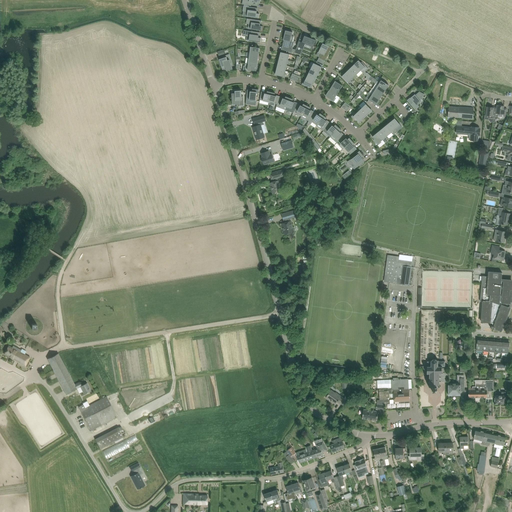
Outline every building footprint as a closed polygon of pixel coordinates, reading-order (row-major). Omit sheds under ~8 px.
[(248,12),(247,16),(259,18),(259,13),(257,13),(257,12),(257,8),(244,6),(243,11),(248,12)] [(261,20),(247,19),(246,24),(251,24),(251,29),(262,30),(263,26),(260,26),(260,25),(261,20)] [(244,30),(243,35),(250,36),(249,41),(260,42),(261,38),(259,37),(259,32),(244,30)] [(281,49),(292,52),(292,49),(289,48),(291,42),(292,42),(293,37),(292,36),(293,32),(286,30),(283,40),(285,40),(284,42),(284,41),(282,46),(285,47),(284,50),(281,49)] [(296,50),(295,52),(301,55),(302,53),(301,53),(304,44),(313,47),(314,46),(316,41),(315,41),(316,40),(313,39),(313,38),(312,38),(311,38),(309,37),(307,36),(306,38),(305,37),(304,36),(302,42),(299,41),(296,50)] [(319,58),(325,61),(331,50),(330,50),(331,49),(329,48),(329,47),(328,47),(329,46),(323,43),(319,52),(321,53),(319,58)] [(227,71),(233,69),(230,59),(228,60),(227,57),(219,59),(223,70),(226,68),(227,71)] [(359,60),(354,64),(361,71),(363,73),(365,75),(367,73),(365,72),(369,69),(367,67),(364,63),(363,64),(359,60)] [(314,63),(311,68),(319,72),(322,67),(314,63)] [(354,64),(350,68),(357,75),(361,71),(354,64)] [(317,77),(319,72),(311,68),(309,73),(317,77)] [(353,79),(357,75),(350,68),(346,72),(353,79)] [(281,76),(281,77),(285,78),(286,74),(285,73),(285,71),(277,69),(275,75),(281,76)] [(348,83),(353,79),(346,72),(342,76),(348,83)] [(314,82),(317,77),(309,73),(306,78),(314,82)] [(378,81),(376,84),(378,85),(386,90),(389,85),(384,82),(384,81),(381,78),(378,77),(376,80),(378,81)] [(304,80),(302,84),(306,86),(306,85),(312,88),(314,82),(306,78),(305,81),(304,80)] [(335,81),(332,86),(339,90),(343,85),(335,81)] [(383,95),(386,90),(378,85),(375,90),(383,95)] [(336,95),(339,90),(332,86),(329,91),(336,95)] [(247,91),(246,104),(255,105),(256,100),(257,93),(258,94),(259,89),(253,89),(252,90),(252,91),(247,91)] [(241,90),(235,91),(235,93),(232,93),(233,104),(240,104),(240,100),(242,100),(241,90)] [(375,90),(372,95),(380,100),(383,95),(375,90)] [(260,100),(259,103),(268,105),(268,104),(271,92),(267,91),(267,93),(266,93),(261,92),(260,100)] [(335,97),(336,95),(329,91),(326,96),(331,99),(330,100),(334,102),(336,98),(335,97)] [(271,92),(268,104),(274,105),(274,103),(277,104),(280,97),(275,96),(274,95),(275,93),(271,92)] [(368,95),(366,98),(369,100),(376,105),(380,100),(372,95),(368,92),(367,94),(368,95)] [(415,94),(408,100),(416,111),(418,107),(417,106),(419,104),(419,103),(421,101),(420,100),(421,99),(422,100),(425,95),(419,92),(416,95),(415,94)] [(284,99),(280,97),(277,104),(276,107),(285,110),(289,98),(286,96),(285,99),(284,98),(284,99)] [(293,113),(294,111),(297,103),(293,102),(292,101),(293,99),(289,98),(285,110),(293,113)] [(302,106),(297,103),(294,111),(297,112),(296,113),(301,116),(307,106),(304,104),(302,106)] [(366,104),(362,108),(368,115),(372,110),(366,104)] [(494,119),(493,122),(495,123),(495,120),(496,120),(498,118),(498,117),(503,117),(503,115),(503,114),(506,115),(507,108),(504,108),(504,106),(501,105),(500,104),(498,104),(498,105),(497,105),(497,107),(496,114),(494,113),(494,119)] [(309,121),(310,119),(314,112),(310,110),(309,110),(310,107),(307,106),(301,116),(301,117),(309,121)] [(473,119),(474,108),(466,108),(449,106),(448,117),(453,117),(473,119)] [(497,107),(492,107),(487,107),(485,115),(490,116),(489,119),(489,120),(489,121),(490,121),(490,122),(491,122),(493,122),(494,119),(494,113),(496,114),(497,107)] [(364,119),(368,115),(362,108),(358,112),(364,119)] [(312,122),(317,125),(323,115),(320,113),(319,115),(318,115),(314,112),(310,119),(309,121),(308,123),(308,122),(311,124),(312,122)] [(360,123),(364,119),(358,112),(356,114),(355,113),(352,116),(355,119),(355,118),(360,123)] [(327,118),(323,115),(317,125),(316,126),(324,131),(330,123),(326,120),(325,120),(327,118)] [(256,126),(253,127),(257,139),(264,137),(263,133),(266,132),(264,124),(264,125),(261,125),(260,125),(260,122),(266,121),(264,116),(263,116),(253,119),(255,124),(256,125),(256,126)] [(395,118),(390,122),(396,129),(401,125),(395,118)] [(472,128),(462,127),(462,121),(458,120),(454,126),(457,126),(457,133),(471,135),(471,140),(476,141),(478,141),(478,135),(479,136),(480,129),(479,128),(475,127),(475,128),(472,128),(472,127),(472,128)] [(390,122),(386,126),(392,133),(396,129),(390,122)] [(330,123),(324,131),(330,137),(339,127),(336,125),(334,126),(333,126),(330,123)] [(392,133),(386,126),(381,129),(387,136),(392,133)] [(340,132),(341,130),(339,127),(330,137),(337,143),(344,135),(340,132)] [(381,129),(377,133),(383,140),(385,143),(389,139),(389,138),(387,136),(381,129)] [(383,140),(377,133),(372,137),(376,141),(375,142),(378,145),(382,142),(381,141),(383,140)] [(347,139),(344,135),(337,143),(343,149),(352,141),(349,138),(348,139),(347,139)] [(292,141),(281,144),(283,150),(294,147),(292,141)] [(353,146),(353,145),(355,144),(352,141),(343,149),(345,148),(350,154),(356,149),(353,146)] [(511,148),(503,147),(502,151),(508,152),(508,155),(510,155),(510,156),(511,157),(511,160),(511,148)] [(263,157),(262,157),(264,165),(274,161),(272,154),(270,155),(269,151),(261,153),(263,157)] [(357,155),(350,161),(352,164),(351,165),(354,169),(359,165),(360,166),(364,163),(363,162),(365,161),(362,158),(362,157),(363,156),(360,151),(356,153),(357,155)] [(480,161),(479,164),(486,165),(487,162),(488,154),(482,153),(481,153),(480,157),(480,161)] [(279,180),(278,178),(285,176),(283,170),(270,174),(272,180),(273,179),(273,182),(270,183),(273,194),(278,192),(278,193),(282,192),(282,191),(279,180)] [(503,189),(502,193),(511,195),(511,193),(511,192),(511,182),(506,181),(505,185),(508,186),(507,190),(503,189)] [(504,197),(504,194),(490,191),(487,190),(487,194),(489,194),(489,195),(498,197),(502,197),(501,201),(504,201),(503,206),(511,208),(511,206),(511,198),(505,197),(505,198),(504,197)] [(510,218),(511,214),(504,212),(505,209),(499,208),(498,215),(501,216),(500,219),(497,219),(496,224),(499,225),(499,224),(507,225),(509,218),(510,218)] [(291,221),(290,219),(297,217),(295,210),(282,214),(284,220),(285,220),(285,223),(282,224),(283,228),(284,228),(284,229),(284,230),(285,234),(289,233),(290,234),(294,233),(293,232),(294,232),(291,221)] [(505,242),(507,232),(496,229),(495,232),(498,233),(497,236),(496,241),(505,242)] [(503,260),(505,251),(499,250),(500,247),(493,245),(491,253),(495,254),(494,258),(503,260)] [(387,256),(385,273),(395,274),(398,274),(397,283),(409,285),(411,267),(412,267),(412,264),(412,262),(409,261),(407,261),(406,263),(401,262),(398,262),(398,257),(387,256)] [(482,280),(480,301),(481,301),(483,301),(482,317),(481,322),(490,323),(490,325),(492,326),(491,328),(493,329),(494,329),(495,329),(498,330),(500,331),(502,332),(502,331),(505,322),(508,313),(508,312),(509,312),(510,308),(510,307),(510,304),(511,304),(511,296),(511,292),(511,290),(511,289),(511,281),(511,282),(502,281),(502,280),(502,279),(502,274),(502,273),(489,271),(488,272),(488,275),(488,276),(485,276),(482,276),(482,280)] [(509,342),(509,341),(503,341),(502,353),(508,353),(509,347),(510,342),(509,342)] [(8,346),(4,354),(16,361),(20,352),(21,350),(13,346),(12,348),(8,346)] [(20,352),(16,361),(25,366),(30,357),(25,354),(26,351),(22,349),(21,350),(20,352)] [(74,385),(58,353),(47,359),(66,394),(76,388),(80,386),(84,394),(90,390),(87,383),(81,385),(80,382),(74,385)] [(445,382),(445,361),(438,361),(438,360),(436,359),(433,359),(431,360),(431,361),(427,361),(427,373),(430,373),(430,387),(432,387),(432,391),(437,391),(437,387),(440,387),(440,382),(445,382)] [(448,395),(460,395),(460,391),(465,391),(464,378),(460,378),(460,383),(448,383),(448,395)] [(392,380),(377,380),(378,385),(378,388),(388,388),(388,389),(393,388),(393,389),(394,389),(394,396),(394,401),(399,401),(399,402),(410,401),(410,399),(409,388),(409,379),(408,379),(404,379),(392,380)] [(473,388),(468,388),(469,397),(487,397),(487,391),(492,391),(493,391),(493,382),(486,382),(486,385),(476,385),(476,387),(473,387),(473,388)] [(387,391),(379,391),(380,398),(389,398),(389,394),(394,393),(393,389),(393,388),(388,389),(387,389),(387,391)] [(329,393),(326,397),(336,404),(337,402),(340,404),(341,403),(344,405),(347,400),(349,398),(346,396),(344,398),(336,392),(335,393),(331,390),(329,393)] [(505,395),(505,392),(502,392),(502,394),(499,394),(499,395),(495,395),(495,404),(506,404),(506,395),(505,395)] [(83,404),(78,407),(91,430),(117,417),(107,397),(85,408),(83,404)] [(377,420),(378,411),(364,409),(362,418),(377,420)] [(118,427),(95,439),(100,449),(124,437),(118,427)] [(495,443),(497,434),(476,429),(473,439),(483,441),(482,444),(489,446),(490,442),(495,443)] [(504,446),(505,441),(506,436),(497,434),(495,443),(504,446)] [(468,445),(468,436),(460,437),(460,448),(458,449),(460,457),(463,464),(464,467),(466,466),(466,464),(467,464),(464,455),(463,456),(461,449),(464,448),(464,445),(465,445),(465,446),(466,446),(467,446),(468,446),(468,445)] [(337,443),(336,439),(332,441),(333,444),(330,445),(333,452),(345,448),(342,441),(337,443)] [(316,457),(323,455),(322,452),(328,450),(323,441),(316,444),(317,448),(314,450),(316,457)] [(311,445),(306,447),(306,449),(307,452),(310,459),(316,457),(314,450),(312,450),(311,445)] [(292,447),(287,450),(291,456),(296,452),(292,447)] [(385,447),(379,448),(383,465),(383,466),(386,465),(385,459),(387,459),(387,457),(387,456),(386,452),(385,447)] [(379,448),(374,450),(375,458),(376,458),(376,461),(379,460),(380,465),(383,465),(379,448)] [(396,460),(400,460),(400,457),(404,457),(403,448),(395,448),(396,460)] [(421,448),(410,448),(410,453),(410,456),(412,456),(412,459),(417,459),(418,460),(421,460),(421,459),(425,459),(424,454),(421,454),(421,453),(421,448)] [(484,472),(486,452),(480,451),(478,471),(484,472)] [(307,452),(297,455),(300,463),(303,462),(310,459),(307,452)] [(290,454),(286,457),(291,464),(295,461),(290,454)] [(356,464),(354,465),(359,477),(364,475),(365,475),(365,474),(364,473),(368,472),(369,472),(366,466),(367,465),(365,458),(362,459),(358,460),(358,461),(355,462),(356,464)] [(271,475),(284,472),(283,467),(282,462),(278,463),(279,466),(270,468),(270,470),(271,475)] [(130,467),(132,471),(140,467),(138,463),(130,467)] [(353,474),(352,471),(349,463),(343,466),(346,473),(349,472),(351,475),(353,474)] [(340,486),(345,485),(342,479),(344,478),(343,474),(346,473),(343,466),(337,468),(340,475),(337,476),(340,486)] [(396,468),(393,469),(395,475),(396,479),(402,477),(401,473),(398,474),(396,468)] [(334,477),(333,475),(331,470),(325,473),(328,480),(331,479),(332,482),(333,482),(335,483),(336,487),(340,486),(337,476),(334,477)] [(138,472),(131,476),(138,490),(145,485),(143,481),(144,481),(141,475),(140,475),(138,472)] [(325,473),(319,475),(320,479),(319,479),(321,487),(322,487),(329,484),(329,485),(330,485),(328,480),(325,473)] [(306,479),(303,480),(305,485),(307,493),(312,491),(316,490),(314,482),(312,477),(309,478),(306,479)] [(301,488),(298,483),(292,485),(296,495),(302,492),(301,488)] [(292,485),(287,487),(288,491),(289,493),(287,493),(288,496),(287,496),(287,500),(292,498),(293,500),(296,498),(295,495),(296,495),(292,485)] [(405,491),(404,485),(397,487),(400,495),(406,494),(406,493),(405,491)] [(275,504),(278,503),(277,501),(281,500),(279,494),(278,490),(271,492),(274,501),(274,502),(275,504)] [(274,501),(271,492),(264,494),(267,501),(267,504),(269,504),(274,502),(274,501)] [(322,493),(316,495),(321,509),(322,509),(327,508),(326,507),(325,502),(323,497),(322,493)] [(207,504),(207,495),(198,495),(198,494),(183,494),(183,504),(207,504)] [(498,496),(497,499),(503,501),(502,505),(508,506),(510,499),(498,496)] [(305,510),(310,509),(307,499),(302,500),(305,510)]
